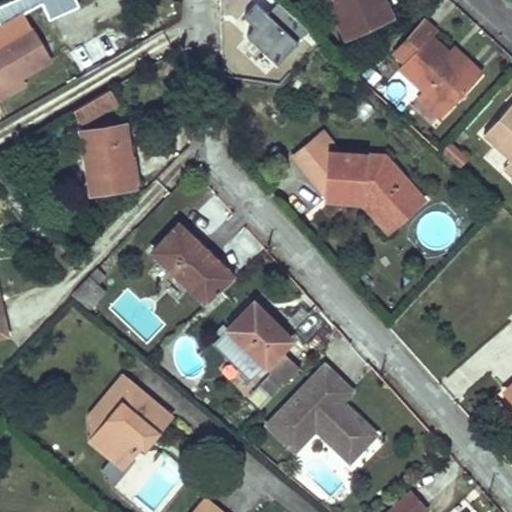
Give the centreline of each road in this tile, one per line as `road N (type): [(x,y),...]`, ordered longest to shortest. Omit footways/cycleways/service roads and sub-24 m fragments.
road 1 (residential): [(511,489),(207,142),(203,0)]
road 2 (unknown): [(0,129),(119,56),(204,25)]
